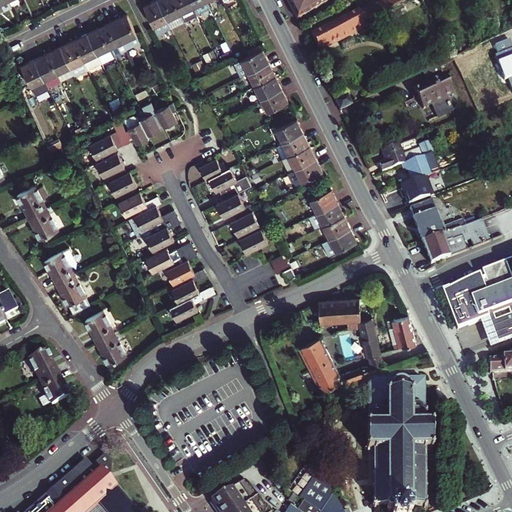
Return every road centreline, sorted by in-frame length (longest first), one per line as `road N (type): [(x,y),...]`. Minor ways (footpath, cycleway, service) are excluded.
road 1 (tertiary): [(390,249),(266,0)]
road 2 (residential): [(247,318),(163,166),(195,151)]
road 3 (tertiary): [(487,443),(411,291)]
road 4 (residential): [(247,318),(163,356),(114,410)]
road 5 (residential): [(390,249),(247,318)]
road 6 (residential): [(114,410),(0,501)]
road 7 (residential): [(185,511),(114,410)]
